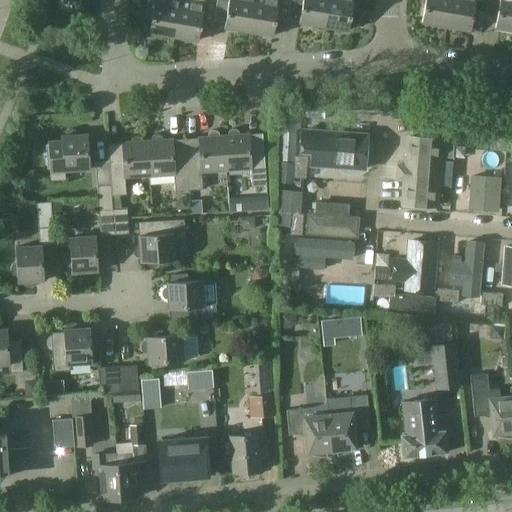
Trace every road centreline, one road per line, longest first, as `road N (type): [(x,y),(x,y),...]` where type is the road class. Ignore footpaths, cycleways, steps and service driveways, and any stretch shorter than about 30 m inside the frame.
road 1 (residential): [(382,59),(109,85)]
road 2 (residential): [(149,297),(0,303)]
road 3 (residential): [(511,231),(375,220)]
road 4 (residential): [(511,68),(382,59)]
road 5 (tertiary): [(511,497),(385,511)]
